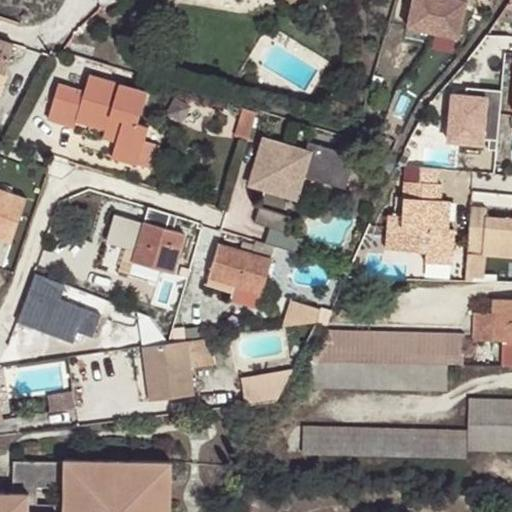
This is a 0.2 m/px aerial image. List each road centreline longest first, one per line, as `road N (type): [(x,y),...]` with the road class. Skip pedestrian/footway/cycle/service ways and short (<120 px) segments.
road 1 (unknown): [(0,345),(70,178),(226,217)]
road 2 (unknown): [(0,417),(219,392)]
road 3 (unknown): [(0,359),(181,335)]
